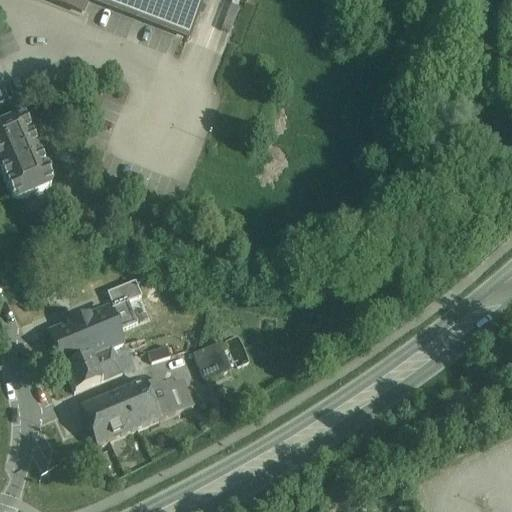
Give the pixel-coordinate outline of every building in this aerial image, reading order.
[(247,0),(42,0),(81,15),(82,13),(86,1),(188,40),(203,0),(239,0),(244,2),(244,3),(246,4),(247,0)] [(18,120),(0,128),(0,176),(0,177),(11,203),(16,205),(49,190),(51,186),(23,122),(18,120)] [(135,283),(107,294),(113,309),(141,297),(135,283)] [(107,310),(48,335),(63,371),(111,351),(111,352),(122,347),(107,310)] [(219,344),(192,356),(203,383),(231,372),(219,344)] [(166,348),(147,355),(150,366),(169,359),(166,348)] [(111,351),(63,371),(74,396),(121,376),(111,352),(111,351)] [(143,384),(79,411),(96,450),(159,423),(193,409),(182,382),(163,390),(159,381),(145,388),(143,384)]
